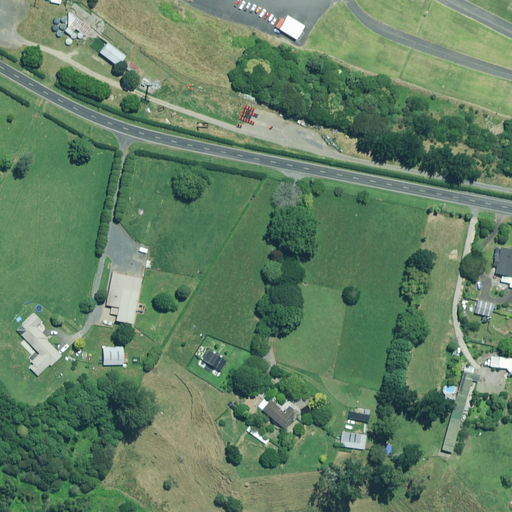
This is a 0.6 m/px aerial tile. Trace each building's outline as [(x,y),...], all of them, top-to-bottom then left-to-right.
[(280,5),(271,0),(269,4),(279,9),(280,5)] [(70,12),(68,15),(68,29),(65,33),(70,36),(75,29),(84,36),(91,28),(70,12)] [(308,23),(308,27),(317,27),(316,15),(306,15),(306,23),(308,23)] [(305,27),(288,16),(279,29),(297,40),(305,27)] [(122,57),(104,43),(97,53),(115,67),(122,57)] [(509,287),(511,287),(511,249),(500,248),(498,256),(495,256),(493,266),(496,266),(494,275),(501,276),(500,281),(510,283),(509,287)] [(139,306),(136,305),(141,279),(112,273),(106,306),(111,307),(110,314),(117,315),(116,321),(132,324),(135,311),(138,312),(139,306)] [(464,300),(465,297),(455,295),(453,309),(465,311),(467,301),(464,300)] [(495,306),(477,301),(474,313),(492,318),(495,306)] [(16,331),(38,355),(31,362),(34,365),(30,369),(37,377),(50,365),(51,366),(61,357),(46,340),(47,339),(36,327),(42,321),(35,313),(16,331)] [(128,352),(123,352),(123,347),(103,347),(103,365),(123,365),(123,364),(128,364),(128,352)] [(228,361),(210,350),(203,361),(221,372),(228,361)] [(511,358),(483,355),(482,366),(507,369),(511,376),(511,358)] [(475,392),(505,400),(508,391),(505,390),(508,376),(482,369),(480,376),(474,374),(475,368),(466,366),(457,397),(449,395),(447,403),(454,405),(450,419),(441,450),(451,453),(455,438),(463,440),(464,434),(457,432),(463,410),(467,411),(469,407),(465,405),(472,381),(478,383),(475,392)] [(278,404),(280,401),(276,398),(280,393),(275,389),(268,397),(260,390),(257,394),(264,400),(258,408),(285,430),(292,422),(293,423),(298,418),(296,417),(301,411),(289,401),(283,408),(282,407),(278,404)] [(240,407),(233,402),(229,407),(236,412),(240,407)] [(249,427),(246,431),(266,445),(270,440),(250,425),(249,427)] [(334,446),(363,450),(364,444),(367,444),(368,436),(341,433),(340,442),(335,441),(334,446)]
